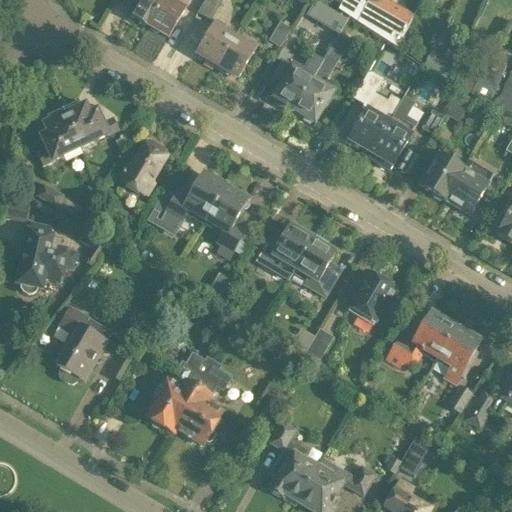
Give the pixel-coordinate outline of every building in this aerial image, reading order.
[(146,26),(148,27),(163,0),(135,0),(127,14),(137,20),(137,23),(143,27),(146,26)] [(165,0),(163,0),(148,27),(149,27),(149,31),(155,34),(159,33),(168,38),(186,7),(177,2),(175,6),(165,0)] [(205,0),(197,14),(210,22),(223,0),(205,0)] [(348,19),(316,0),(307,15),(339,34),(348,19)] [(343,0),(338,11),(356,22),(367,0),(343,0)] [(358,25),(397,50),(408,28),(368,3),(358,25)] [(204,63),(215,70),(233,39),(222,32),(225,28),(216,23),(196,56),(205,61),(204,63)] [(268,42),(279,48),(289,30),(279,24),(268,42)] [(233,39),(215,70),(227,76),(229,74),(238,79),(257,47),(247,41),(245,46),(233,39)] [(312,81),(293,112),(302,118),(302,122),(308,125),(312,124),(314,125),(333,93),(322,87),(346,48),(335,42),(318,69),(312,81)] [(470,95),(489,104),(505,68),(486,59),(476,83),(456,71),(448,84),(470,95)] [(424,69),(444,81),(450,71),(430,60),(424,69)] [(273,73),(270,78),(281,85),(272,100),(274,101),(274,105),(280,109),(283,107),(293,112),(312,81),(280,62),(273,73)] [(352,128),(346,139),(350,141),(349,142),(371,155),(401,105),(392,99),(389,103),(375,95),(384,81),(369,71),(351,102),(367,111),(356,130),(352,128)] [(511,87),(505,85),(492,114),(511,108),(511,87)] [(444,116),(457,124),(471,101),(458,93),(444,116)] [(77,103),(61,110),(80,149),(116,132),(112,122),(103,126),(95,110),(88,113),(84,106),(79,109),(77,103)] [(401,105),(371,155),(379,159),(375,165),(376,166),(377,165),(387,171),(386,172),(389,173),(417,125),(405,118),(410,110),(401,105)] [(511,108),(492,114),(511,128),(511,108)] [(80,149),(61,110),(46,118),(49,123),(43,126),(47,133),(40,136),(48,152),(39,156),(44,166),(80,149)] [(421,130),(432,137),(443,118),(432,112),(421,130)] [(124,135),(118,138),(119,140),(114,142),(120,154),(131,149),(124,135)] [(121,185),(142,197),(166,157),(163,155),(165,153),(154,147),(153,149),(147,146),(146,147),(144,146),(134,164),(130,162),(119,181),(122,183),(121,185)] [(439,157),(421,188),(432,195),(433,198),(439,202),(442,201),(445,203),(446,201),(464,171),(450,163),(454,155),(445,149),(440,157),(439,157)] [(468,163),(464,171),(446,201),(470,215),(487,186),(492,177),(468,163)] [(193,212),(206,220),(227,186),(214,178),(212,181),(203,176),(202,177),(199,177),(196,181),(198,184),(188,201),(176,194),(161,221),(172,227),(177,220),(181,222),(184,217),(187,218),(191,218),(193,212)] [(36,198),(61,213),(59,216),(78,227),(87,213),(62,199),(63,198),(43,186),(36,198)] [(227,186),(206,220),(219,228),(216,233),(217,236),(221,238),(217,244),(221,246),(217,254),(228,260),(244,234),(232,227),(243,210),(246,210),(248,207),(247,203),(247,202),(238,197),(239,194),(227,186)] [(511,202),(511,207),(495,236),(511,245),(511,197),(510,202),(511,202)] [(161,215),(155,212),(148,222),(155,226),(157,221),(161,215)] [(17,285),(21,285),(21,290),(24,294),(28,296),(33,295),(36,292),(37,289),(41,290),(44,279),(60,282),(63,266),(73,268),(76,255),(48,248),(52,230),(30,225),(17,285)] [(302,230),(300,233),(290,227),(282,241),(274,237),(260,261),(269,266),(270,263),(279,269),(282,264),(295,272),(313,241),(311,239),(313,236),(302,230)] [(81,262),(93,269),(107,246),(84,231),(77,242),(88,249),(81,262)] [(313,241),(295,272),(307,279),(305,284),(314,289),(312,291),(320,296),(335,273),(327,268),(336,254),(325,248),(327,245),(315,237),(313,241)] [(361,286),(363,287),(348,313),(373,328),(386,306),(391,308),(400,293),(393,288),(390,285),(385,281),(381,281),(369,274),(361,286)] [(238,294),(228,289),(220,305),(230,310),(238,294)] [(222,299),(210,293),(206,301),(217,308),(222,299)] [(73,337),(56,367),(59,368),(56,373),(57,380),(69,387),(76,384),(78,380),(84,383),(107,343),(83,329),(88,320),(69,309),(58,328),(73,337)] [(421,355),(435,363),(457,327),(444,319),(443,322),(431,315),(418,338),(414,336),(408,347),(397,341),(396,343),(397,344),(387,362),(399,369),(402,365),(412,371),(421,355)] [(457,327),(435,363),(448,371),(443,379),(454,386),(459,378),(463,380),(471,365),(468,363),(479,343),(468,337),(469,334),(457,327)] [(301,330),(289,351),(301,358),(315,339),(301,330)] [(315,339),(301,358),(316,367),(332,340),(319,332),(315,339)] [(108,377),(121,385),(134,363),(121,355),(108,377)] [(156,403),(146,420),(150,422),(150,425),(151,428),(155,430),(159,430),(161,429),(172,435),(175,430),(213,364),(206,360),(204,364),(192,356),(185,369),(180,366),(169,384),(167,382),(163,389),(159,387),(151,400),(156,403)] [(213,364),(175,430),(203,447),(205,444),(207,445),(211,445),(215,439),(214,434),(212,433),(222,415),(206,405),(216,388),(222,391),(229,378),(217,371),(219,368),(213,364)] [(506,403),(511,405),(511,371),(491,407),(478,400),(465,422),(480,430),(489,414),(497,419),(506,403)] [(257,407),(270,411),(281,392),(270,385),(257,407)] [(447,410),(458,416),(471,396),(459,389),(447,410)] [(295,507),(296,504),(317,469),(302,461),(308,452),(289,441),(294,432),(281,424),(269,445),(282,452),(272,471),(272,475),(277,478),(269,492),(281,500),(282,499),(295,507)] [(391,458),(384,470),(395,476),(401,464),(391,458)] [(317,470),(296,504),(310,511),(326,511),(342,486),(362,498),(375,477),(360,469),(354,480),(322,461),(317,470)] [(414,479),(418,470),(405,463),(400,471),(414,479)] [(423,511),(406,502),(413,490),(399,482),(386,503),(399,510),(398,511),(423,511)]
